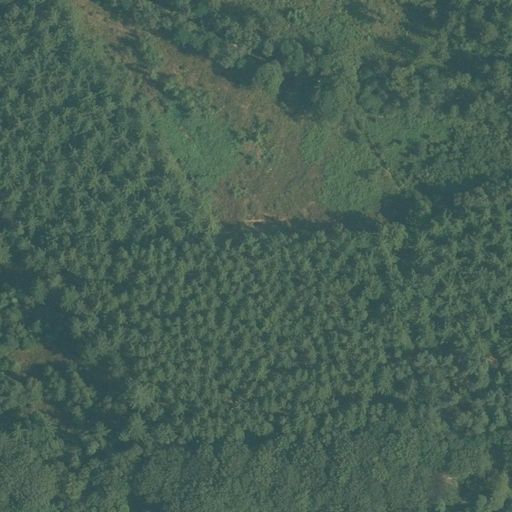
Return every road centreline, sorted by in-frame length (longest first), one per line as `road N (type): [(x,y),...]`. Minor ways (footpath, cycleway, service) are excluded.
road 1 (track): [(0,192),(161,428),(164,450)]
road 2 (track): [(164,450),(77,459),(44,481),(0,483)]
